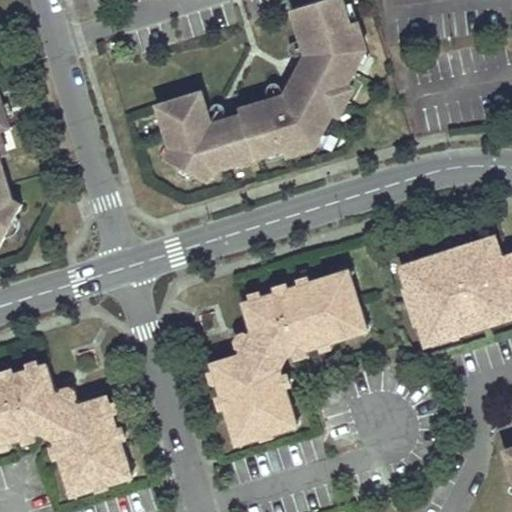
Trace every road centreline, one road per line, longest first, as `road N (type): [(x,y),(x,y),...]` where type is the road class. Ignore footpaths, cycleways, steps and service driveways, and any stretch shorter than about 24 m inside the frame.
road 1 (tertiary): [(125,266),(430,165),(511,159)]
road 2 (residential): [(125,266),(43,0)]
road 3 (residential): [(202,511),(125,266)]
road 4 (tertiary): [(0,303),(125,266)]
